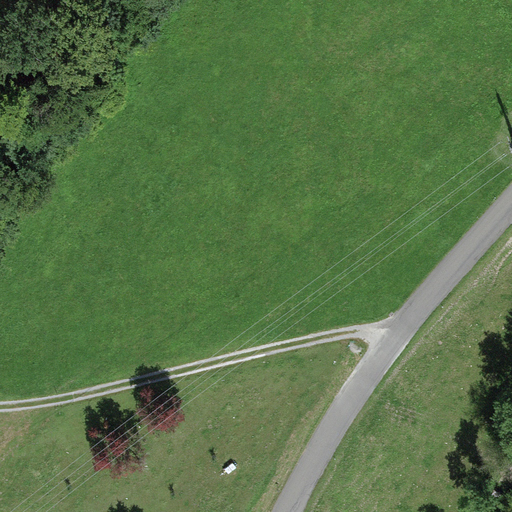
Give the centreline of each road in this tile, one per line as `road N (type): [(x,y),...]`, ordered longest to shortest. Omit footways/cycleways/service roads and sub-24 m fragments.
road 1 (track): [(0,408),(73,399),(363,331),(402,332)]
road 2 (tertiary): [(511,208),(352,399),(288,511)]
